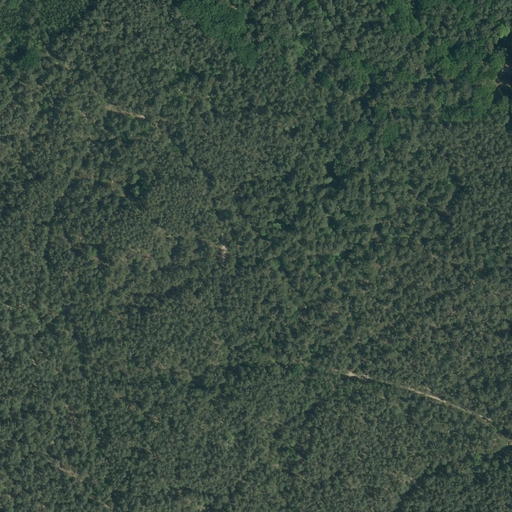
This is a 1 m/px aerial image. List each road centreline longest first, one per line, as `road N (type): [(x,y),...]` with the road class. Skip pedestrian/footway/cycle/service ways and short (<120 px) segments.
road 1 (track): [(126,112),(165,131),(205,173),(222,219),(222,323),(233,350),(389,383),(511,432)]
road 2 (track): [(511,173),(442,173),(406,205),(353,229),(339,264),(368,377)]
road 3 (track): [(173,0),(175,28),(145,59),(139,94),(126,112)]
road 4 (track): [(487,418),(461,400),(368,376)]
